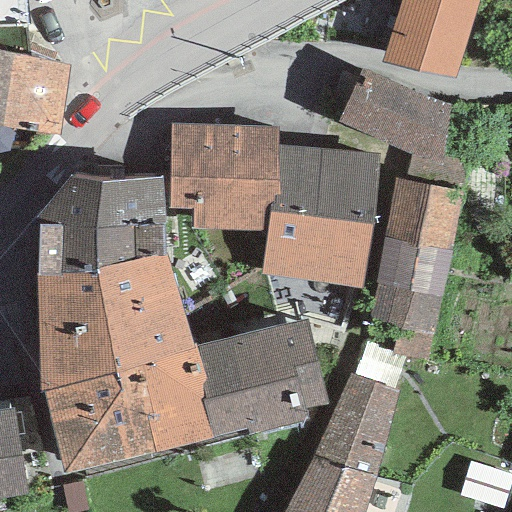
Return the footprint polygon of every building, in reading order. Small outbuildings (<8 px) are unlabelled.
[(0,0),(0,24),(26,25),(28,24),(25,0),(0,0)] [(453,84),(477,0),(400,0),(382,63),(453,84)] [(26,25),(0,24),(0,53),(27,58),(26,25)] [(27,58),(0,53),(0,128),(57,135),(67,67),(27,58)] [(361,69),(335,122),(432,161),(450,106),(361,69)] [(277,127),(171,124),(169,208),(191,209),(192,230),(267,230),(270,198),(277,197),(277,149),(277,127)] [(259,275),(309,281),(323,148),(277,149),(277,197),(270,198),(267,230),(259,275)] [(362,289),(377,153),(323,148),(309,281),(362,289)] [(37,216),(36,225),(161,229),(162,178),(70,178),(37,216)] [(394,179),(383,240),(452,252),(463,191),(394,179)] [(161,229),(36,225),(36,274),(97,273),(166,255),(161,229)] [(432,338),(452,252),(383,240),(370,321),(432,338)] [(166,255),(97,273),(115,371),(197,347),(166,255)] [(38,393),(42,392),(115,371),(97,273),(36,274),(38,393)] [(326,404),(304,320),(197,347),(205,379),(196,381),(211,439),(246,431),(247,436),(309,420),(306,409),(326,404)] [(205,379),(197,347),(115,371),(42,392),(62,474),(211,439),(196,381),(205,379)] [(348,375),(313,456),(376,477),(397,392),(348,375)] [(0,499),(27,494),(11,408),(0,410),(0,499)] [(364,511),(376,477),(313,456),(283,511),(364,511)]
